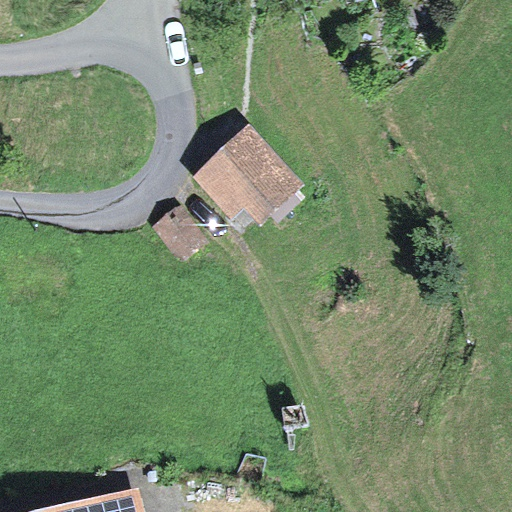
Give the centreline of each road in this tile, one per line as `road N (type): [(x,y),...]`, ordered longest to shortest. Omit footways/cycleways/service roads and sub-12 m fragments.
road 1 (residential): [(0,200),(107,207),(173,174),(182,146),(173,90),(134,45)]
road 2 (residential): [(134,45),(51,60),(0,57)]
